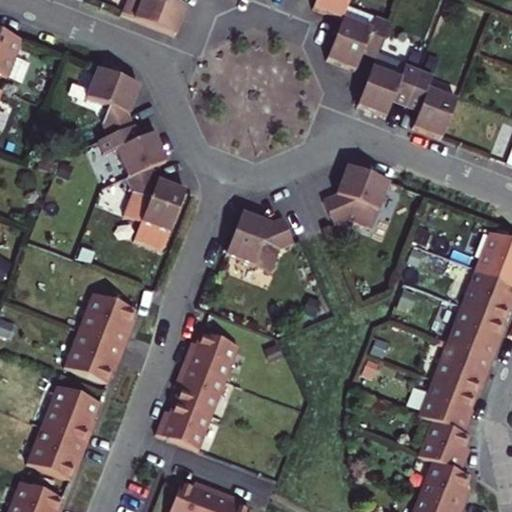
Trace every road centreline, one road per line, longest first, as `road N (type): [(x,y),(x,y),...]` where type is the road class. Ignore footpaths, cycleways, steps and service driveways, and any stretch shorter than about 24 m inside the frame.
road 1 (residential): [(103,511),(228,164)]
road 2 (residential): [(174,62),(193,15),(212,1),(321,37)]
road 3 (residential): [(337,128),(511,194)]
road 4 (residential): [(9,0),(174,62)]
road 5 (residential): [(511,377),(496,422),(511,506)]
road 6 (residential): [(228,164),(189,142),(170,87),(174,62)]
road 7 (residential): [(337,128),(317,154),(271,175),(228,164)]
